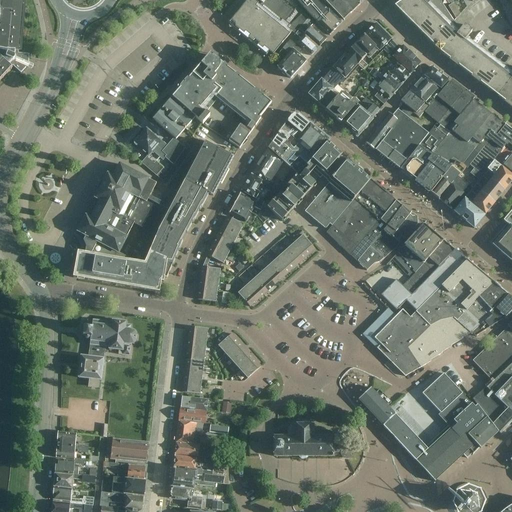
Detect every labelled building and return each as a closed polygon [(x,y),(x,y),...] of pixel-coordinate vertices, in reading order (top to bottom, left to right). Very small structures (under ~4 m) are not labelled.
[(294,10),(288,5),(283,0),(261,0),(260,2),(261,4),(260,6),(252,0),(248,0),(231,21),(228,21),(229,28),(233,28),(233,29),(266,56),(269,52),(273,55),(292,32),(295,35),(299,30),(308,19),(303,14),(292,23),(290,26),(286,22),(296,10),(295,9),(294,10)] [(316,23),(330,36),(336,30),(335,29),(342,23),(329,10),(327,12),(316,0),(324,0),(343,21),(362,4),(358,0),(296,0),(310,16),(317,22),(316,23)] [(461,29),(454,22),(441,2),(440,0),(403,0),(399,3),(399,11),(440,53),(455,64),(476,80),(493,94),(511,108),(511,72),(467,38),(472,31),(464,25),(461,29)] [(460,15),(451,0),(440,0),(445,0),(448,4),(451,3),(452,4),(448,6),(456,19),(460,15)] [(0,82),(14,67),(21,73),(26,67),(28,68),(29,66),(30,63),(29,62),(29,54),(19,54),(19,51),(20,51),(21,51),(25,5),(24,5),(24,3),(16,2),(2,2),(0,2),(0,82)] [(380,51),(391,39),(377,24),(365,36),(378,50),(380,51)] [(304,35),(319,48),(327,39),(313,26),(308,32),(307,30),(303,26),(300,30),(304,35)] [(304,35),(300,30),(299,30),(295,35),(297,36),(300,39),(297,44),(311,56),(319,48),(304,35)] [(372,61),(377,57),(374,54),(378,50),(365,36),(357,44),(368,55),(366,56),(369,59),(370,58),(372,61)] [(297,54),(301,50),(290,41),(277,57),(281,52),(287,57),(278,68),(290,79),(306,62),(297,54)] [(388,54),(397,45),(393,41),(384,50),(388,54)] [(358,65),(360,67),(363,70),(367,66),(362,61),(366,56),(355,45),(346,54),(358,65)] [(412,74),(416,69),(421,63),(403,46),(393,57),(412,74)] [(333,69),(347,80),(351,76),(360,67),(358,65),(346,54),(345,55),(333,69)] [(272,104),(259,94),(210,55),(172,99),(203,125),(210,117),(206,113),(220,98),(251,123),(246,130),(240,125),(229,142),(240,150),(261,119),(260,118),(272,104)] [(403,84),(410,75),(397,64),(390,72),(403,84)] [(347,80),(333,69),(333,68),(322,81),(333,90),(337,86),(339,83),(342,85),(347,80)] [(429,106),(438,96),(436,94),(448,81),(432,68),(411,91),(429,106)] [(369,74),(375,79),(380,74),(374,69),(369,74)] [(402,85),(388,73),(384,77),(380,74),(378,77),(396,92),(402,85)] [(396,92),(378,77),(370,86),(374,89),(375,88),(379,91),(375,97),(384,105),(389,100),(396,92)] [(327,111),(340,96),(341,95),(344,91),(337,86),(333,90),(322,81),(322,80),(309,95),(327,111)] [(449,110),(463,93),(450,82),(425,112),(438,123),(448,110),(449,110)] [(341,95),(340,96),(327,111),(341,123),(354,108),(353,107),(359,101),(355,96),(353,98),(345,92),(344,91),(341,95)] [(401,102),(404,104),(407,106),(414,112),(413,113),(419,118),(429,107),(426,105),(426,106),(409,93),(401,102)] [(447,131),(472,100),(463,93),(449,110),(448,110),(438,123),(441,126),(447,131)] [(373,119),(380,111),(365,98),(359,107),(373,119)] [(176,140),(184,131),(195,119),(172,99),(153,121),(174,139),(176,140)] [(497,136),(505,125),(472,100),(447,131),(450,133),(434,154),(453,165),(456,161),(463,166),(482,142),(491,131),(497,136)] [(401,113),(398,110),(393,116),(398,121),(392,129),(375,150),(401,170),(429,134),(409,118),(413,113),(414,112),(407,106),(401,113)] [(358,137),(373,119),(359,107),(343,124),(358,137)] [(301,135),(305,130),(309,125),(295,112),(278,134),(272,143),(279,149),(283,145),(297,131),(301,135)] [(398,121),(393,116),(390,114),(384,120),(368,140),(369,145),(375,150),(391,129),(392,129),(398,121)] [(305,152),(313,159),(327,142),(328,141),(310,125),(302,135),(301,135),(297,131),(283,145),(279,149),(272,143),(268,149),(283,163),(289,168),(305,152)] [(494,161),(506,145),(511,138),(511,130),(505,125),(497,136),(491,131),(482,142),(486,146),(470,166),(482,176),(486,171),(491,165),(494,161)] [(450,133),(447,131),(441,126),(437,130),(434,127),(429,134),(401,170),(413,180),(428,161),(434,154),(450,133)] [(176,140),(174,139),(167,147),(161,142),(160,142),(157,139),(155,135),(154,136),(147,129),(139,138),(138,137),(138,138),(135,142),(135,145),(136,147),(137,146),(149,156),(151,153),(153,155),(154,154),(163,161),(166,158),(174,165),(185,149),(182,146),(176,140)] [(128,258),(119,253),(134,224),(142,228),(154,206),(147,203),(150,196),(163,202),(166,197),(153,190),(156,184),(148,180),(120,165),(113,178),(108,175),(95,199),(101,202),(92,220),(86,217),(78,232),(86,236),(83,241),(86,247),(85,254),(78,252),(73,278),(159,294),(162,278),(167,279),(183,242),(181,241),(186,232),(187,233),(194,220),(195,220),(201,208),(202,208),(209,195),(213,197),(234,158),(205,143),(199,140),(166,188),(178,194),(158,232),(145,264),(127,261),(128,258)] [(282,222),(289,214),(318,181),(342,155),(327,142),(313,159),(307,164),(297,175),(288,185),(284,190),(281,193),(267,209),(282,222)] [(499,165),(505,158),(502,156),(507,150),(505,148),(500,154),(500,155),(495,161),(499,165)] [(274,177),(283,163),(268,149),(257,166),(274,177)] [(511,175),(511,154),(511,153),(501,166),(511,175)] [(435,188),(446,174),(453,165),(434,154),(428,161),(430,163),(416,181),(431,193),(435,188)] [(141,163),(157,177),(163,169),(156,162),(154,164),(147,157),(141,163)] [(463,166),(456,161),(453,165),(446,174),(447,175),(432,193),(439,199),(467,168),(463,166)] [(454,210),(474,227),(484,215),(495,203),(495,202),(505,190),(511,181),(511,175),(495,161),(486,171),(487,172),(454,210)] [(362,174),(347,162),(338,174),(337,173),(331,179),(332,180),(305,212),(326,230),(330,225),(332,227),(343,213),(371,181),(363,174),(362,174)] [(257,166),(252,175),(269,185),(270,183),(274,177),(257,166)] [(297,175),(291,169),(283,181),(288,185),(297,175)] [(271,194),(274,189),(269,185),(252,175),(242,191),(256,200),(260,193),(256,191),(260,185),(262,186),(262,188),(271,194)] [(451,210),(467,192),(471,187),(459,177),(455,182),(453,184),(440,200),(451,210)] [(350,256),(356,249),(372,231),(379,222),(396,202),(371,181),(343,213),(332,227),(326,234),(350,256)] [(270,183),(269,185),(274,189),(281,193),(284,190),(288,185),(282,182),(279,186),(274,183),(273,185),(270,183)] [(254,203),(240,195),(234,204),(250,213),(253,215),(254,213),(251,211),(254,208),(260,211),(262,206),(255,202),(254,203)] [(388,226),(402,207),(396,202),(379,222),(372,231),(356,249),(350,256),(357,262),(378,238),(388,226)] [(245,223),(250,213),(234,204),(229,214),(245,223)] [(380,263),(380,262),(401,244),(417,225),(417,220),(402,207),(388,226),(378,238),(357,262),(367,271),(375,264),(380,263)] [(511,261),(511,259),(511,210),(504,221),(508,224),(491,244),(511,261)] [(263,215),(262,217),(266,221),(272,215),(267,211),(263,215)] [(239,236),(244,226),(228,217),(223,227),(239,236)] [(411,279),(425,264),(444,242),(424,225),(394,257),(409,274),(408,275),(411,279)] [(234,245),(239,236),(223,227),(218,237),(234,245)] [(307,257),(315,249),(303,236),(295,243),(307,257)] [(229,255),(234,245),(218,237),(213,246),(229,255)] [(403,286),(412,296),(424,284),(430,276),(434,273),(439,267),(454,251),(444,242),(425,264),(411,279),(403,286)] [(299,264),(307,257),(295,243),(287,251),(299,264)] [(223,265),(229,255),(213,246),(208,256),(205,262),(209,263),(211,258),(223,265)] [(291,271),(299,264),(287,251),(279,258),(291,271)] [(396,280),(381,296),(397,311),(406,302),(416,312),(417,312),(434,294),(457,271),(462,266),(466,262),(467,261),(466,261),(455,251),(454,251),(439,267),(434,273),(430,276),(424,284),(412,296),(403,286),(403,287),(396,280)] [(239,257),(246,267),(252,263),(244,253),(239,257)] [(283,278),(291,271),(279,258),(271,265),(283,278)] [(405,313),(403,310),(396,317),(388,309),(363,335),(406,377),(431,362),(430,361),(443,354),(442,353),(452,347),(451,346),(463,339),(471,333),(492,315),(490,313),(495,309),(494,309),(508,295),(494,283),(492,285),(478,273),(479,271),(467,261),(466,262),(462,266),(457,271),(434,294),(417,312),(414,315),(408,309),(405,313)] [(219,281),(221,270),(207,268),(209,263),(205,262),(203,268),(201,279),(219,281)] [(274,286),(283,278),(271,265),(263,272),(274,286)] [(266,293),(274,286),(263,272),(255,280),(266,293)] [(218,292),(219,281),(201,279),(200,290),(218,292)] [(258,300),(266,293),(255,280),(246,287),(258,300)] [(246,287),(242,291),(238,288),(232,294),(237,299),(240,296),(250,307),(258,300),(246,287)] [(216,303),(218,292),(200,290),(198,301),(216,303)] [(506,319),(511,312),(511,298),(508,296),(495,309),(490,313),(492,315),(482,326),(472,333),(476,337),(483,333),(486,330),(505,319),(506,319)] [(82,336),(86,337),(86,338),(86,340),(88,340),(90,339),(90,337),(91,337),(90,347),(89,358),(81,357),(80,369),(78,371),(78,375),(79,377),(79,378),(90,380),(89,387),(99,388),(100,381),(102,381),(105,353),(104,353),(105,347),(110,348),(110,350),(120,351),(119,355),(122,355),(122,356),(130,357),(132,344),(133,345),(134,345),(137,342),(138,337),(136,332),(131,330),(132,326),(126,325),(127,323),(113,321),(113,323),(94,321),(93,322),(88,321),(87,328),(83,328),(82,336)] [(511,364),(511,324),(473,362),(494,382),(511,364)] [(207,341),(208,330),(190,328),(189,339),(207,341)] [(226,355),(239,343),(232,335),(219,347),(226,355)] [(206,352),(207,341),(189,339),(188,349),(206,352)] [(231,365),(233,363),(246,351),(239,343),(226,355),(230,360),(227,363),(229,366),(230,365),(231,365)] [(204,362),(206,352),(188,349),(187,360),(204,362)] [(240,371),(254,359),(246,351),(233,363),(231,365),(232,367),(235,365),(240,371)] [(248,379),(261,367),(254,359),(240,371),(248,379)] [(203,373),(204,362),(187,360),(185,371),(203,373)] [(511,364),(494,382),(487,388),(486,388),(473,399),(478,405),(498,432),(500,435),(511,422),(511,364)] [(202,384),(203,373),(185,371),(184,382),(202,384)] [(430,449),(396,415),(384,427),(435,484),(461,459),(464,462),(471,456),(472,457),(498,432),(478,405),(475,408),(457,388),(442,373),(420,393),(441,414),(444,410),(457,423),(445,434),(430,449)] [(201,395),(202,384),(184,382),(183,393),(201,395)] [(377,420),(384,427),(396,415),(388,407),(392,403),(380,390),(376,394),(371,389),(360,399),(371,410),(370,412),(373,415),(375,414),(379,419),(377,420)] [(182,398),(181,409),(207,412),(208,401),(182,398)] [(223,403),(222,413),(230,414),(231,403),(223,403)] [(205,424),(206,420),(206,413),(181,410),(179,421),(205,424)] [(179,422),(177,443),(199,445),(201,430),(196,429),(197,424),(179,422)] [(294,437),(274,437),(274,457),(300,457),(300,458),(301,459),(306,459),(308,458),(308,457),(334,457),(334,453),(341,453),(343,458),(347,459),(352,457),(353,452),(351,448),(347,446),(342,449),(334,444),(334,437),(314,437),(314,425),(307,425),(307,422),(301,422),(301,425),(294,425),(294,437)] [(225,428),(210,426),(210,433),(224,435),(225,428)] [(79,445),(75,445),(76,435),(59,433),(58,445),(89,449),(89,444),(79,443),(79,445)] [(147,463),(149,444),(113,440),(111,459),(147,463)] [(177,444),(175,455),(208,459),(209,454),(206,453),(206,454),(199,454),(199,446),(177,444)] [(88,453),(89,449),(58,445),(57,458),(74,460),(75,450),(78,450),(78,452),(88,453)] [(175,457),(174,468),(195,470),(196,464),(204,465),(205,460),(175,457)] [(85,461),(74,460),(74,462),(57,460),(56,473),(73,475),(78,476),(79,468),(74,468),(74,465),(84,466),(85,461)] [(229,486),(228,467),(228,463),(214,461),(213,471),(203,470),(203,471),(174,468),(173,479),(214,483),(214,484),(229,486)] [(121,465),(121,470),(120,472),(128,473),(128,480),(144,482),(144,480),(146,479),(147,474),(145,472),(145,468),(121,465)] [(83,476),(78,476),(73,475),(73,477),(56,475),(55,488),(72,490),(73,480),(83,481),(83,482),(94,483),(95,478),(83,477),(83,476)] [(113,483),(112,494),(124,495),(124,494),(133,495),(144,496),(146,482),(144,482),(128,480),(114,478),(113,483)] [(214,488),(214,484),(214,483),(173,479),(172,487),(194,490),(195,484),(198,484),(197,486),(214,488)] [(205,510),(205,503),(201,503),(202,499),(193,498),(194,490),(172,487),(170,499),(189,501),(188,508),(205,510)] [(80,500),(71,499),(71,496),(72,495),(73,495),(73,494),(73,493),(73,492),(73,491),(72,491),(72,490),(55,488),(54,500),(71,502),(71,504),(81,505),(92,506),(92,507),(93,507),(94,498),(84,497),(83,500),(80,499),(80,500)] [(124,495),(112,494),(104,493),(101,493),(100,507),(102,507),(109,508),(109,502),(126,504),(125,510),(126,510),(142,511),(143,498),(133,497),(133,495),(124,494),(124,495)] [(458,511),(477,511),(479,506),(476,498),(467,494),(460,499),(456,507),(458,511)] [(511,511),(511,500),(505,504),(507,508),(506,509),(502,511),(511,511)] [(212,510),(222,511),(222,502),(213,501),(212,510)] [(91,511),(92,507),(92,506),(81,505),(71,504),(54,502),(52,511),(69,511),(70,510),(74,509),(80,510),(79,511),(91,511)]
